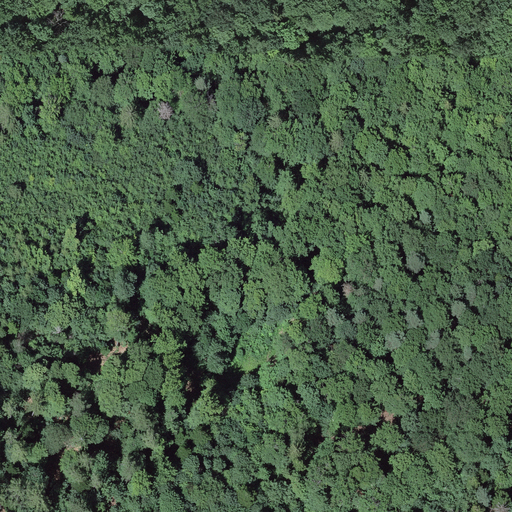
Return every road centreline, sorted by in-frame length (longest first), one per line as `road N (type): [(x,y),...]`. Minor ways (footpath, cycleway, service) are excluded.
road 1 (track): [(511,175),(389,244),(265,366),(244,376),(198,376),(129,317),(0,320)]
road 2 (track): [(302,511),(274,470),(259,390),(215,355),(199,276),(101,171),(0,118)]
road 3 (track): [(262,421),(313,440),(511,350)]
road 4 (track): [(0,189),(143,211)]
